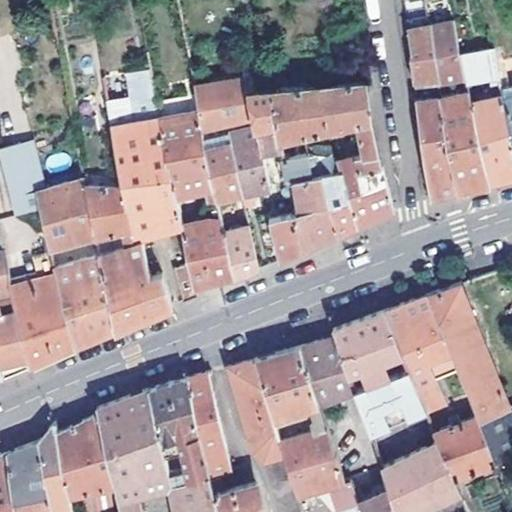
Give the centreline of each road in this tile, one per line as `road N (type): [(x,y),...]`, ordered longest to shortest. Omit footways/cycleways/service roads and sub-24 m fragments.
road 1 (secondary): [(0,414),(420,248)]
road 2 (residential): [(384,0),(420,248)]
